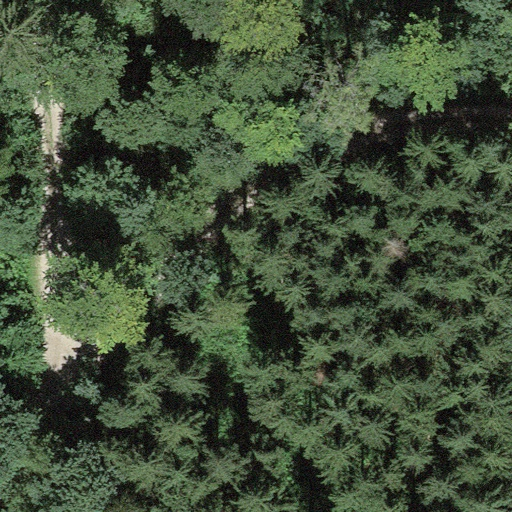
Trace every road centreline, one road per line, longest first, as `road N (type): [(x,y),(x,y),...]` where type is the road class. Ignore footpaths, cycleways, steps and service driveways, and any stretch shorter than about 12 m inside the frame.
road 1 (track): [(511,121),(442,124),(313,155),(212,235),(121,337),(51,370)]
road 2 (track): [(36,0),(51,370)]
